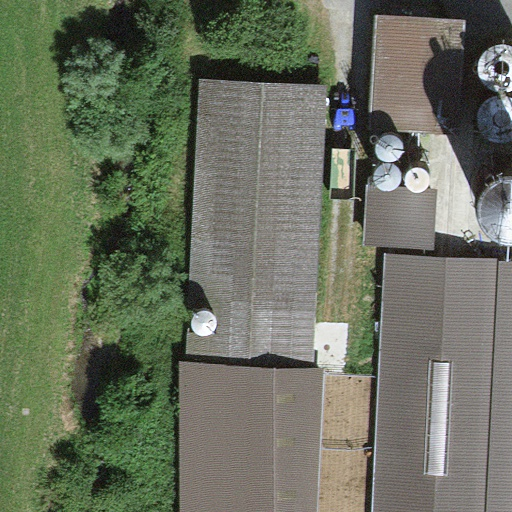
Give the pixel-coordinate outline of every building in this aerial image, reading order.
[(459,19),(375,17),(371,130),(455,133),(459,19)] [(312,358),(329,73),(200,68),(185,349),(312,358)] [(365,244),(435,246),(437,191),(367,188),(365,244)] [(511,511),(511,262),(389,257),(377,511),(511,511)] [(312,358),(185,349),(182,511),(318,511),(326,360),(312,358)]
